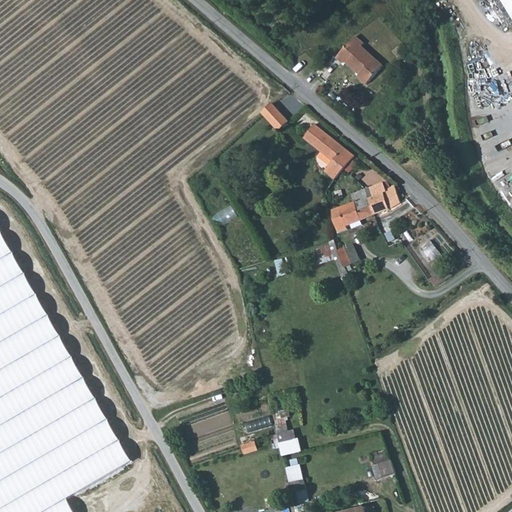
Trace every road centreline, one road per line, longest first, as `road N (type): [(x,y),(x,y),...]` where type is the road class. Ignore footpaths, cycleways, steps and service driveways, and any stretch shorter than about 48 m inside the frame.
road 1 (unclassified): [(511,294),(393,170),(197,0)]
road 2 (unclassified): [(0,175),(73,283),(198,511)]
